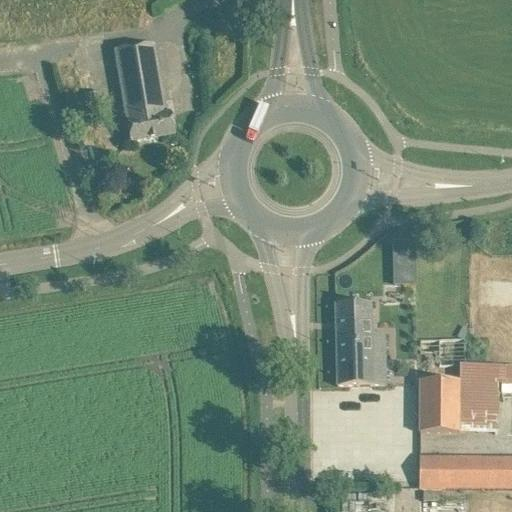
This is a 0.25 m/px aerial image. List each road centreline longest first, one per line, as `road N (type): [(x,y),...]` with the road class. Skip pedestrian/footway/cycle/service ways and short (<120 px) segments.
road 1 (tertiary): [(0,266),(94,249),(173,214)]
road 2 (secondary): [(295,511),(294,338)]
road 3 (secondary): [(259,223),(294,338)]
